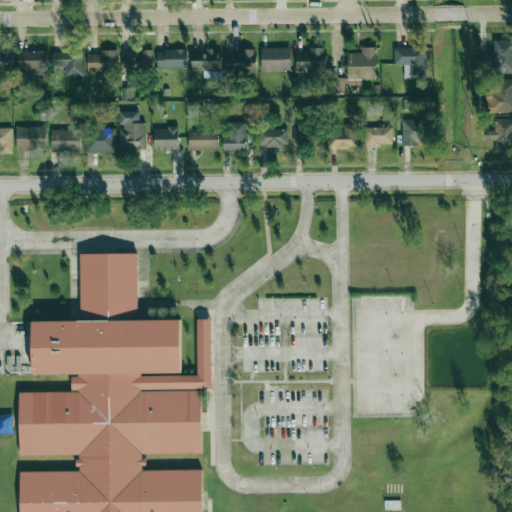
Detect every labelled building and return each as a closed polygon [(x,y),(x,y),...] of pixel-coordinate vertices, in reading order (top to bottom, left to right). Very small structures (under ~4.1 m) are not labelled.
[(493,73),(511,73),(511,38),(494,38),(493,73)] [(394,46),(394,65),(404,66),(404,78),(426,79),(426,47),(394,46)] [(290,47),(261,48),(261,72),(290,71),(290,47)] [(376,79),(376,47),(361,47),(361,53),(347,53),(348,79),(376,79)] [(295,50),(296,71),(326,70),(325,49),(295,50)] [(46,75),(46,50),(18,51),(18,70),(34,70),(34,75),(46,75)] [(83,76),(83,50),(52,51),(53,67),(64,66),(64,76),(83,76)] [(88,54),(88,71),(118,71),(117,50),(100,50),(100,54),(88,54)] [(152,50),(127,50),(127,69),(152,69),(152,50)] [(157,69),(186,69),(186,50),(157,50),(157,69)] [(203,78),(221,78),(221,50),(191,51),(192,71),(203,70),(203,78)] [(226,51),(227,74),(256,73),(256,50),(226,51)] [(13,51),(0,51),(0,70),(13,70),(13,51)] [(361,79),(331,78),(331,93),(344,93),(344,85),(361,85),(361,79)] [(511,112),(511,78),(493,79),(493,96),(486,96),(487,113),(511,112)] [(146,149),(146,123),(139,123),(139,111),(119,112),(119,127),(120,150),(146,149)] [(495,152),(511,152),(511,143),(511,118),(495,118),(495,130),(486,130),(486,140),(495,140),(495,152)] [(402,120),(402,145),(424,145),(424,119),(402,120)] [(223,136),(223,150),(245,150),(246,122),(229,122),(229,136),(223,136)] [(329,147),(356,148),(357,124),(343,124),(343,133),(329,133),(329,147)] [(17,151),(47,151),(46,126),(16,127),(17,151)] [(364,128),(365,146),(393,145),(392,127),(364,128)] [(12,128),(0,128),(0,153),(12,153),(12,128)] [(85,153),(116,152),(116,128),(84,128),(85,153)] [(154,128),(154,150),(178,149),(178,128),(154,128)] [(287,129),(258,129),(259,146),(288,146),(287,129)] [(294,148),(323,147),(323,129),(293,130),(294,148)] [(80,131),(51,130),(51,151),(80,152),(80,131)] [(188,150),(218,150),(218,132),(189,132),(188,150)] [(80,254),(136,254),(137,321),(179,321),(180,374),(196,373),(196,320),(209,320),(210,387),(200,387),(201,453),(142,454),(142,470),(203,469),(203,511),(19,511),(19,471),(80,470),(80,454),(20,455),(20,391),(79,391),(79,374),(31,375),(31,321),(80,320),(80,254)]
